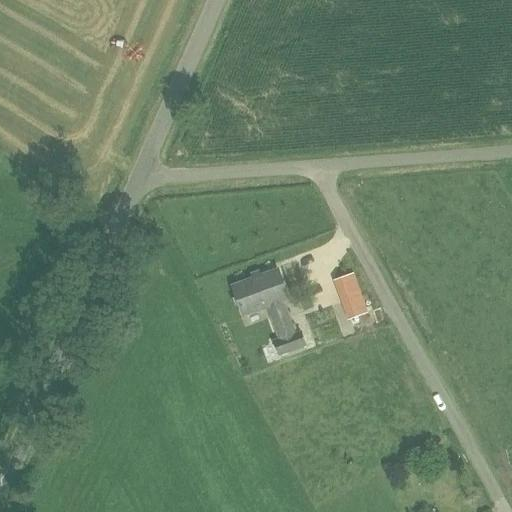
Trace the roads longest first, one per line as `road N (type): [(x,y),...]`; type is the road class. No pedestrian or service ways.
road 1 (unclassified): [(136,179),(511,151)]
road 2 (unclassified): [(0,491),(136,179)]
road 3 (unclassified): [(136,179),(216,0)]
